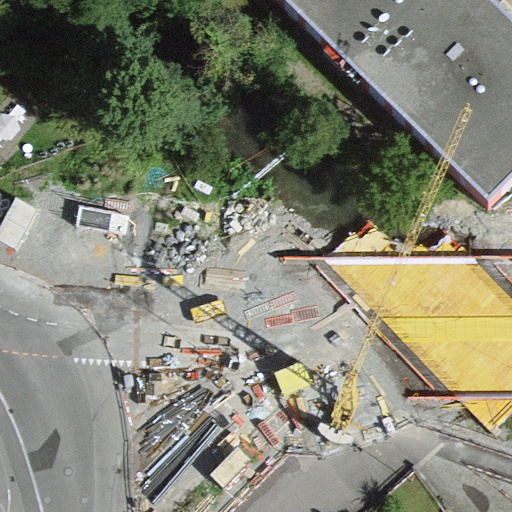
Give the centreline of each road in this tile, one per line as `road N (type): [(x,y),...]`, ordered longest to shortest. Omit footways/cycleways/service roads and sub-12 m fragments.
road 1 (tertiary): [(511,332),(287,333),(78,322)]
road 2 (unclassified): [(78,322),(78,511)]
